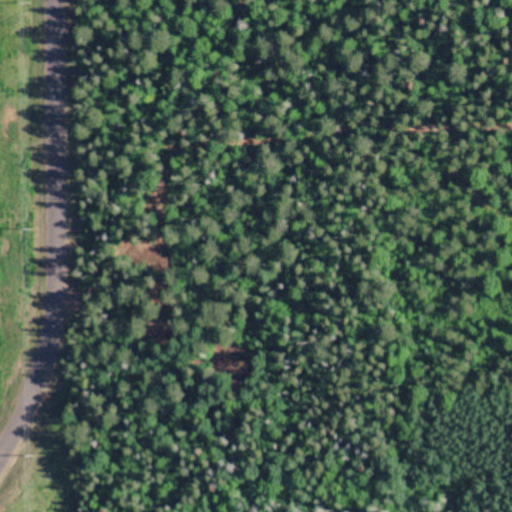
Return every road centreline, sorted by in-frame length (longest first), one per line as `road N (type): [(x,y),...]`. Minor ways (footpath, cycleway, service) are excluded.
road 1 (residential): [(74,295),(30,223),(28,0)]
road 2 (residential): [(0,492),(55,320),(74,295)]
